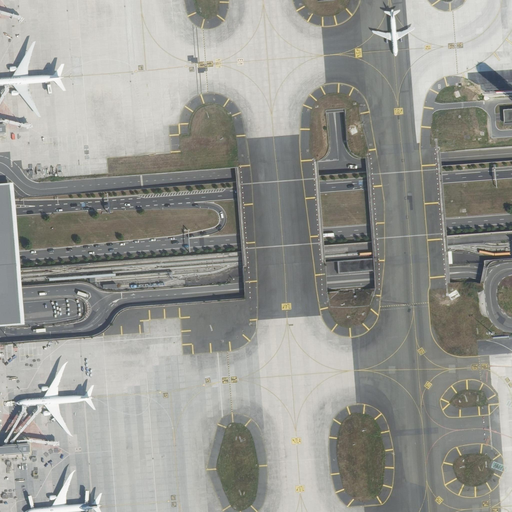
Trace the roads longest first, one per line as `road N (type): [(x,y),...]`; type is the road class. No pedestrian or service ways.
road 1 (secondary): [(511,174),(143,202)]
road 2 (secondary): [(171,243),(511,218)]
road 3 (secondary): [(0,257),(171,243)]
road 4 (secondary): [(171,243),(216,229),(219,209),(143,202)]
road 5 (secondary): [(143,202),(0,212)]
